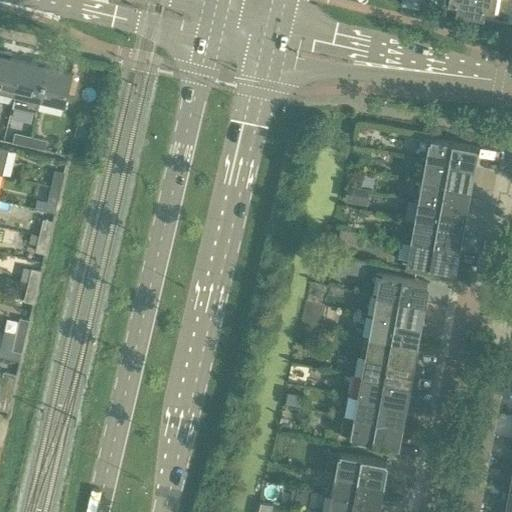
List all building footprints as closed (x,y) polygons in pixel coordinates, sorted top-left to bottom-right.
[(496,10),(498,0),(444,0),(445,1),(457,3),(456,11),(484,17),(486,9),(496,10)] [(0,89),(16,94),(24,61),(8,57),(9,51),(0,48),(0,89)] [(40,99),(49,60),(39,58),(37,64),(24,61),(16,94),(40,99)] [(58,63),(49,60),(40,99),(65,105),(72,72),(57,68),(58,63)] [(30,146),(32,136),(15,132),(13,142),(30,146)] [(47,140),(32,136),(30,146),(45,150),(47,140)] [(431,138),(427,159),(473,168),(477,147),(431,138)] [(0,145),(0,172),(4,174),(10,148),(0,145)] [(469,189),(473,168),(427,159),(423,180),(469,189)] [(55,170),(51,185),(62,187),(65,173),(55,170)] [(466,209),(469,189),(423,180),(419,200),(466,209)] [(58,205),(62,187),(51,185),(47,203),(58,205)] [(369,201),(370,188),(350,186),(349,199),(369,201)] [(462,229),(466,209),(419,200),(416,221),(462,229)] [(44,219),(40,235),(49,237),(53,221),(44,219)] [(458,250),(462,229),(416,221),(412,241),(458,250)] [(45,254),(49,237),(40,235),(36,251),(45,254)] [(454,271),(458,250),(412,241),(408,262),(454,271)] [(335,255),(333,267),(360,271),(362,259),(335,255)] [(408,262),(407,268),(443,275),(445,269),(408,262)] [(32,268),(28,284),(38,287),(42,271),(32,268)] [(384,273),(380,294),(426,302),(430,281),(384,273)] [(34,303),(38,287),(28,284),(24,300),(34,303)] [(422,323),(426,302),(380,294),(377,314),(422,323)] [(418,343),(422,323),(377,314),(373,334),(418,343)] [(19,317),(15,333),(26,336),(30,320),(19,317)] [(22,352),(26,336),(15,333),(12,349),(22,352)] [(414,363),(418,343),(373,334),(369,355),(414,363)] [(410,384),(414,363),(369,355),(365,376),(410,384)] [(5,371),(2,382),(15,385),(17,374),(5,371)] [(505,375),(486,372),(484,383),(503,387),(505,375)] [(406,405),(410,384),(365,376),(361,396),(406,405)] [(0,408),(9,410),(15,385),(2,382),(0,391),(0,408)] [(402,425),(406,405),(361,396),(358,416),(402,425)] [(500,399),(482,396),(480,408),(498,411),(500,399)] [(398,446),(402,425),(358,416),(353,438),(398,446)] [(496,424),(477,420),(475,432),(494,435),(496,424)] [(491,448),(473,445),(471,456),(489,460),(491,448)] [(342,453),(338,473),(384,482),(388,461),(342,453)] [(487,473),(469,469),(467,481),(485,484),(487,473)] [(380,503),(384,482),(338,473),(334,494),(380,503)] [(378,511),(380,503),(334,494),(331,511),(378,511)] [(483,497),(464,494),(462,505),(481,509),(483,497)]
